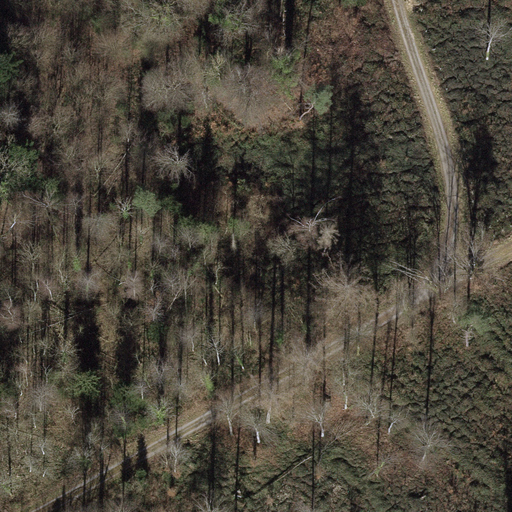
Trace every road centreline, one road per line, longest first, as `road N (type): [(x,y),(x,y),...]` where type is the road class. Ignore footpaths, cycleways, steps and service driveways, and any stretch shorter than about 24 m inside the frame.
road 1 (track): [(49,511),(511,244)]
road 2 (track): [(386,317),(432,249),(457,189),(402,0)]
